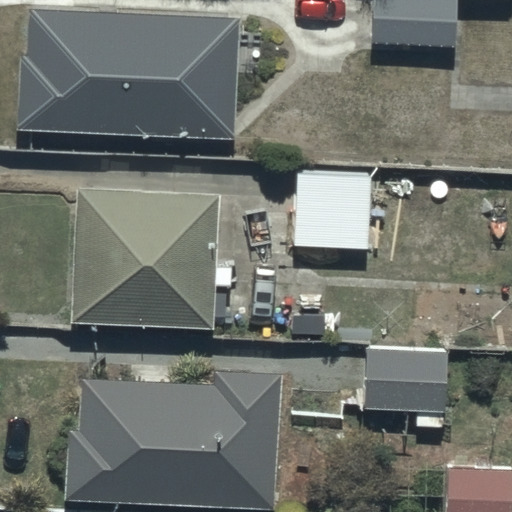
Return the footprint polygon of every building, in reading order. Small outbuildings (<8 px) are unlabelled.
[(457,0),(378,0),(377,48),(456,51),(457,0)] [(237,17),(30,9),(29,57),(19,55),(16,130),(233,140),(237,17)] [(459,96),(387,95),(386,156),(458,157),(459,96)] [(382,222),(384,168),(301,165),(299,219),(382,222)] [(220,190),(77,184),(72,324),(214,330),(220,190)] [(458,348),(345,343),(342,407),(455,412),(458,348)] [(214,384),(82,377),(80,427),(67,426),(64,498),(278,509),(285,371),(215,367),(214,384)] [(511,511),(511,466),(455,466),(453,511),(511,511)]
